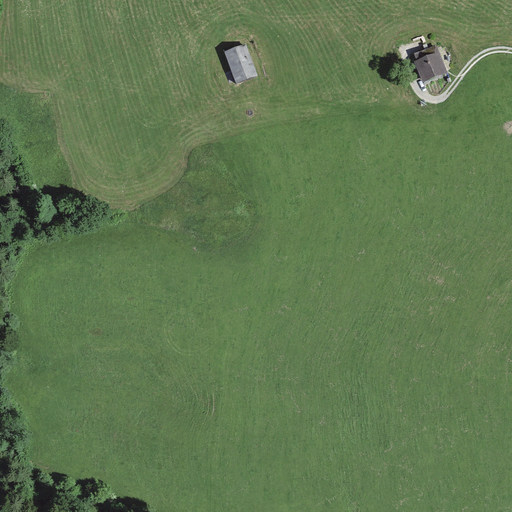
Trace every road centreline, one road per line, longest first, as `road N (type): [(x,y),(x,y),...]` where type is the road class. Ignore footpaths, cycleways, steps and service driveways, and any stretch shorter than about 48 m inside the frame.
road 1 (track): [(0,59),(40,79),(239,100),(427,114),(441,100)]
road 2 (track): [(419,45),(405,56),(412,77),(426,97),(441,100),(480,56),(511,51)]
